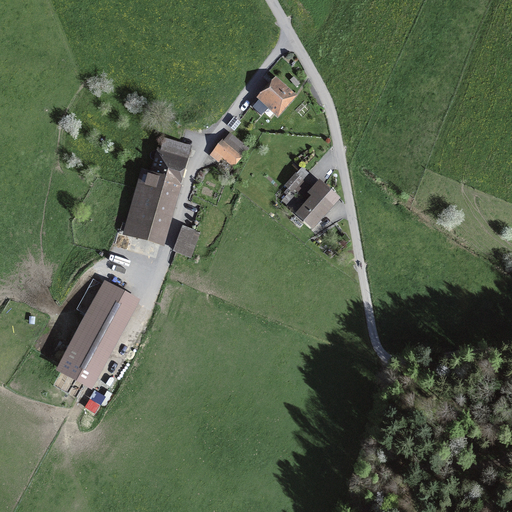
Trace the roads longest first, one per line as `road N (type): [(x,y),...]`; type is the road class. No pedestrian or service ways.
road 1 (unclassified): [(271,0),(329,107),(374,339),(388,354)]
road 2 (track): [(141,314),(185,174),(292,36)]
road 3 (track): [(367,511),(416,467),(511,455)]
road 4 (track): [(388,354),(511,342)]
